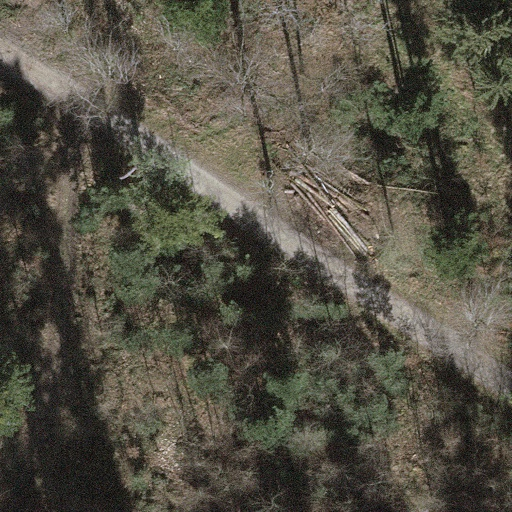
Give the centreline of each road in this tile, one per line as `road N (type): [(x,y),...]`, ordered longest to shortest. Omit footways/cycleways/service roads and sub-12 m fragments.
road 1 (track): [(511,394),(0,48)]
road 2 (track): [(13,511),(92,110)]
